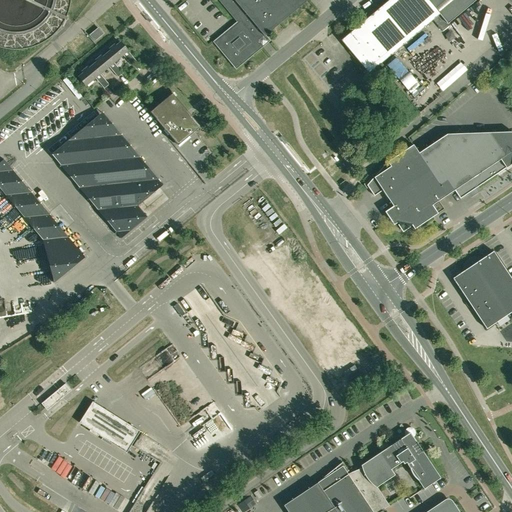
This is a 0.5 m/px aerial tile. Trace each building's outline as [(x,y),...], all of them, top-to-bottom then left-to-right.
[(218,0),(238,23),(215,42),(236,67),(261,46),(256,40),(263,35),(264,36),(304,4),(300,0),(218,0)] [(372,71),(432,20),(442,31),(449,25),(448,24),(476,0),(388,0),(341,40),(370,75),(373,72),(372,71)] [(98,28),(90,35),(94,41),(103,34),(98,28)] [(111,51),(107,54),(113,62),(122,54),(132,65),(136,62),(121,43),(116,47),(115,45),(110,49),(111,51)] [(98,62),(93,66),(99,73),(108,66),(118,77),(122,73),(113,62),(107,54),(102,58),(101,56),(96,60),(98,62)] [(84,73),(79,77),(85,85),(95,77),(104,88),(109,85),(99,73),(93,66),(89,69),(87,68),(82,72),(84,73)] [(193,119),(187,111),(172,93),(150,112),(178,145),(200,127),(193,119)] [(367,185),(374,196),(382,190),(393,206),(385,212),(393,225),(398,222),(400,226),(405,223),(408,227),(411,225),(414,229),(444,209),(439,201),(454,190),(460,199),(511,163),(511,131),(489,133),(447,134),(419,153),(413,144),(387,162),(367,185)] [(288,143),(283,136),(280,138),(285,145),(288,143)] [(58,225),(3,159),(0,162),(0,188),(42,239),(54,282),(85,257),(58,225)] [(144,163),(143,162),(92,204),(93,205),(94,204),(99,211),(98,211),(99,213),(100,212),(105,218),(105,219),(106,220),(106,219),(112,226),(111,226),(113,229),(114,229),(119,235),(118,235),(121,238),(147,217),(144,214),(139,208),(138,206),(163,185),(162,184),(161,185),(156,178),(156,177),(155,177),(150,171),(150,170),(149,169),(149,170),(143,164),(144,163)] [(511,311),(511,279),(493,251),(452,278),(486,329),(511,311)] [(65,383),(41,403),(47,411),(71,390),(65,383)] [(92,409),(86,419),(127,445),(133,435),(92,409)] [(93,426),(89,431),(98,437),(101,431),(93,426)] [(375,511),(384,507),(382,504),(379,497),(374,492),(372,489),(394,475),(391,469),(402,461),(404,464),(406,462),(410,468),(411,472),(414,477),(418,480),(424,489),(440,478),(412,435),(412,433),(412,431),(410,430),(408,431),(407,432),(407,434),(361,465),(362,468),(348,474),(347,472),(348,470),(342,462),(319,480),(320,481),(283,505),(288,511),(375,511)] [(244,511),(249,509),(256,504),(254,500),(251,496),(242,501),(236,505),(240,511),(244,511)] [(457,511),(451,502),(448,500),(445,501),(428,511),(457,511)]
